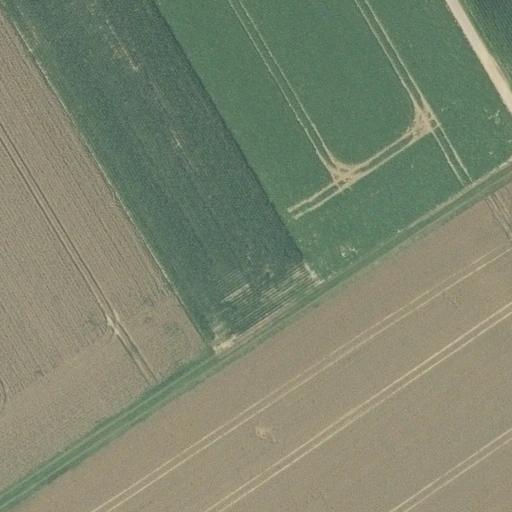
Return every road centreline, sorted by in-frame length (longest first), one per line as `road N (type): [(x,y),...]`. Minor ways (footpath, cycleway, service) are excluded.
road 1 (track): [(0,508),(511,168)]
road 2 (track): [(511,108),(448,0)]
